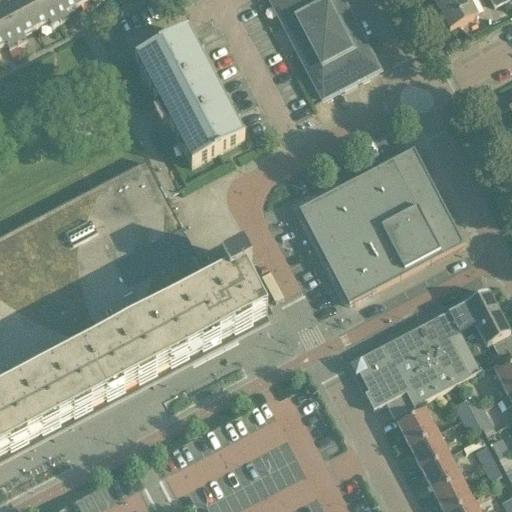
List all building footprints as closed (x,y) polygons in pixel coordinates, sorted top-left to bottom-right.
[(3,0),(0,1),(0,18),(16,50),(26,46),(23,39),(48,26),(52,32),(59,28),(44,0),(3,0)] [(44,0),(59,28),(68,23),(65,17),(90,4),(94,10),(103,5),(100,0),(44,0)] [(339,0),(279,0),(270,5),(269,4),(260,8),(272,31),(281,27),(322,104),(379,74),(339,0)] [(430,0),(438,13),(462,0),(430,0)] [(477,20),(466,0),(462,0),(438,13),(449,35),(477,20)] [(511,0),(487,0),(494,11),(511,1),(511,0)] [(0,51),(7,48),(9,54),(16,50),(0,18),(0,51)] [(190,36),(137,63),(145,79),(150,76),(155,85),(150,88),(181,147),(186,145),(191,153),(186,156),(194,171),(247,144),(190,36)] [(414,154),(299,214),(350,309),(464,249),(414,154)] [(251,276),(238,252),(202,270),(147,165),(0,242),(0,458),(265,319),(245,280),(251,276)] [(511,340),(489,296),(350,369),(374,414),(387,408),(394,422),(481,377),(460,336),(474,329),(486,352),(491,349),(501,366),(511,360),(511,340)] [(509,401),(511,398),(511,369),(496,377),(509,401)] [(483,413),(475,398),(464,404),(472,419),(483,413)] [(472,419),(464,404),(453,411),(461,425),(472,419)] [(472,419),(480,433),(491,427),(483,413),(472,419)] [(411,452),(437,438),(425,415),(398,429),(411,452)] [(472,419),(461,425),(468,439),(480,433),(472,419)] [(411,452),(422,474),(449,460),(437,438),(411,452)] [(498,463),(509,457),(502,443),(490,449),(498,463)] [(494,465),(486,451),(474,457),(481,472),(494,465)] [(511,462),(509,457),(498,463),(506,478),(511,474),(511,462)] [(422,474),(434,497),(461,483),(449,460),(422,474)] [(502,480),(494,465),(481,472),(489,487),(502,480)] [(434,497),(442,511),(459,511),(473,505),(461,483),(434,497)] [(511,511),(511,500),(501,507),(504,511),(511,511)]
